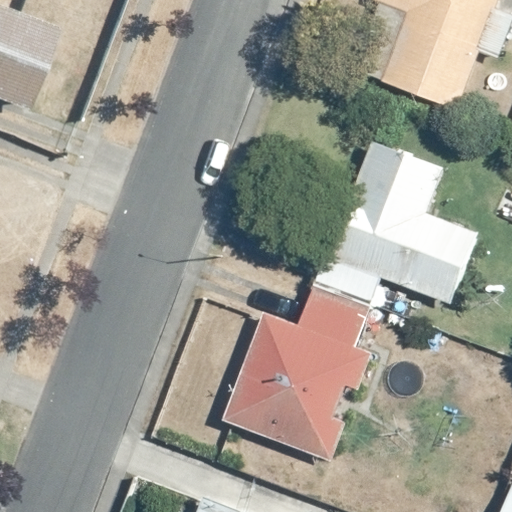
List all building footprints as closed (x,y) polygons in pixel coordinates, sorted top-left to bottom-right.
[(500,0),(386,0),(412,9),(386,80),(461,108),(483,47),(504,54),(511,32),(511,13),(497,8),(500,0)] [(0,98),(26,108),(55,27),(0,6),(0,98)] [(365,186),(351,181),(315,284),(378,306),(388,278),(463,304),(488,229),(429,208),(445,162),(380,140),(365,186)] [(315,284),(303,320),(269,308),(229,422),(310,450),(340,460),(379,347),(365,342),(378,306),(315,284)] [(247,511),(206,497),(199,511),(247,511)]
